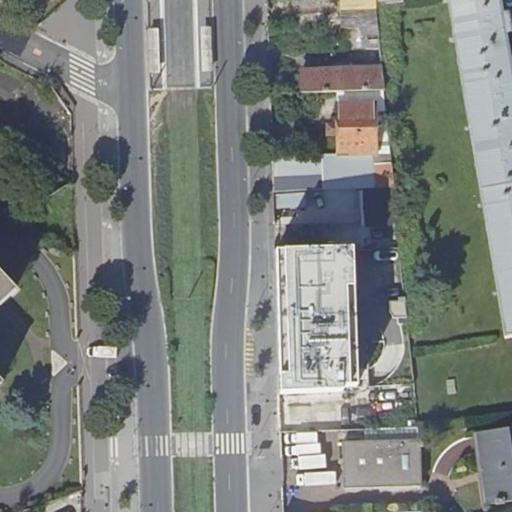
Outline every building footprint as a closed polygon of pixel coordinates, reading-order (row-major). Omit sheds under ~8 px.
[(365,25),(380,25),(378,2),(377,0),(362,0),(363,8),(343,9),(286,12),(287,28),(365,25)] [(362,0),(342,0),(343,9),(363,8),(362,0)] [(506,15),(501,15),(498,0),(449,0),(507,336),(511,335),(511,79),(504,31),(509,30),(506,15)] [(216,71),(215,25),(201,25),(202,71),(216,71)] [(384,62),(380,25),(365,25),(367,48),(356,49),(357,65),(384,62)] [(145,28),(147,72),(161,72),(160,27),(145,28)] [(298,93),(387,90),(384,66),(303,70),(303,76),(298,76),(298,93)] [(26,96),(11,123),(25,130),(38,103),(26,96)] [(373,187),(396,185),(392,149),(375,150),(375,103),(338,104),(339,154),(324,155),(325,175),(273,178),(274,191),(277,191),(373,187)] [(378,248),(402,247),(396,185),(373,187),(378,248)] [(356,248),(278,252),(281,388),(361,386),(356,248)] [(0,385),(3,383),(0,380),(0,304),(5,301),(16,290),(0,273),(0,385)] [(420,435),(420,424),(367,426),(367,437),(420,435)] [(486,472),(492,504),(511,500),(511,426),(476,433),(483,473),(486,472)] [(419,441),(346,443),(350,489),(422,488),(419,441)]
